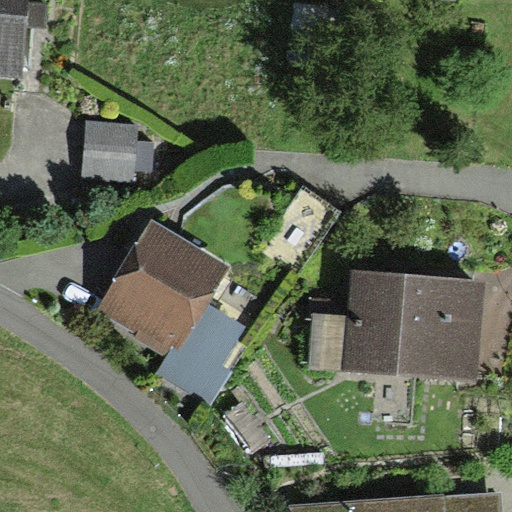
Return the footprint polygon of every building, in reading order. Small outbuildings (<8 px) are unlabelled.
[(0,0),(0,74),(21,76),(26,0),(0,0)] [(292,41),(356,44),(357,7),(294,4),(292,41)] [(84,185),(136,187),(138,121),(86,120),(84,185)] [(340,212),(303,189),(263,250),(300,274),(340,212)] [(210,410),(234,369),(224,363),(246,325),(211,305),(234,266),(151,218),(97,309),(134,331),(130,339),(163,358),(152,375),(210,410)] [(315,365),(477,375),(483,279),(355,272),(352,319),(317,317),(315,365)] [(296,511),(501,511),(501,494),(293,506),(296,511)]
